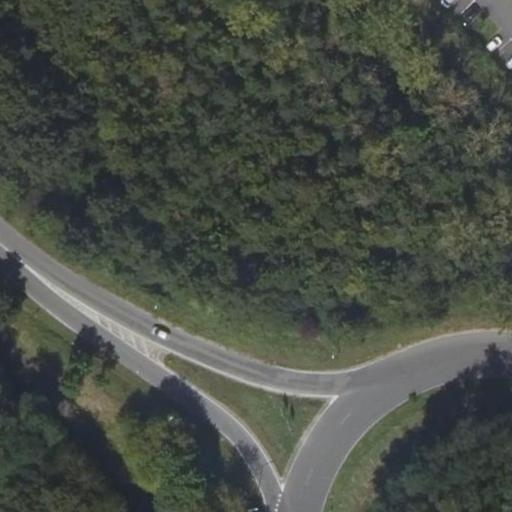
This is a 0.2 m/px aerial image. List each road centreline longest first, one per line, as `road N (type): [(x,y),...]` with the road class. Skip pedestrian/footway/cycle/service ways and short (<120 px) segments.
road 1 (secondary): [(387,383),(309,386),(239,374),(167,352),(53,297)]
road 2 (secondary): [(53,297),(223,426),(274,511)]
road 3 (secondary): [(387,383),(322,443),(293,511)]
road 4 (secondary): [(511,357),(454,359),(387,383)]
